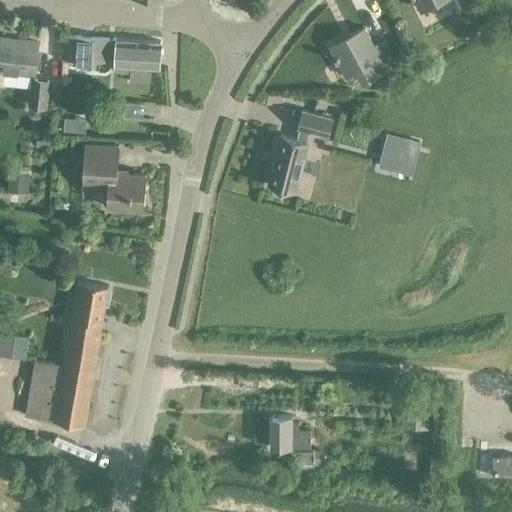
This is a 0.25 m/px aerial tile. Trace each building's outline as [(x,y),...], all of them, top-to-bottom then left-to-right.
[(447,0),(451,8),(467,0),(416,0),(420,8),(436,0),(447,0)] [(483,0),(480,0),(470,5),(477,18),(489,12),(483,0)] [(363,27),(329,46),(345,76),(356,70),(363,81),(397,62),(384,39),(373,45),(363,27)] [(107,60),(108,38),(75,36),(75,38),(73,60),(73,63),(94,64),(94,59),(107,60)] [(63,37),(62,59),(73,60),(75,38),(63,37)] [(0,69),(32,73),(36,42),(0,38),(0,69)] [(159,42),(117,39),(114,71),(129,72),(129,83),(149,84),(150,68),(157,68),(159,42)] [(406,69),(402,71),(408,81),(419,75),(411,61),(404,66),(406,69)] [(45,107),(48,81),(32,79),(29,105),(45,107)] [(328,136),(332,118),(301,110),(296,127),(298,128),(295,138),(279,134),(266,185),(295,192),(308,141),(307,141),(309,131),(328,136)] [(64,120),(63,133),(76,134),(77,121),(64,120)] [(386,134),(382,149),(394,152),(389,169),(411,175),(416,158),(420,142),(386,134)] [(36,139),(35,147),(48,148),(49,140),(36,139)] [(60,141),(59,153),(67,153),(68,141),(60,141)] [(143,209),(145,175),(116,173),(118,146),(85,144),(82,186),(108,188),(107,207),(143,209)] [(10,174),(8,194),(28,196),(30,175),(10,174)] [(86,424),(103,321),(109,287),(78,282),(64,364),(36,359),(27,414),(86,424)] [(0,354),(26,358),(29,337),(1,333),(0,342),(0,354)] [(329,385),(315,385),(315,402),(330,401),(329,385)] [(427,429),(430,392),(404,390),(402,427),(427,429)] [(312,449),(312,430),(302,430),(302,423),(294,423),(294,416),(272,416),(272,449),(312,449)] [(314,453),(299,453),(299,468),(299,478),(315,478),(314,468),(325,467),(325,453),(314,453)] [(511,455),(492,456),(492,477),(511,477),(511,455)]
